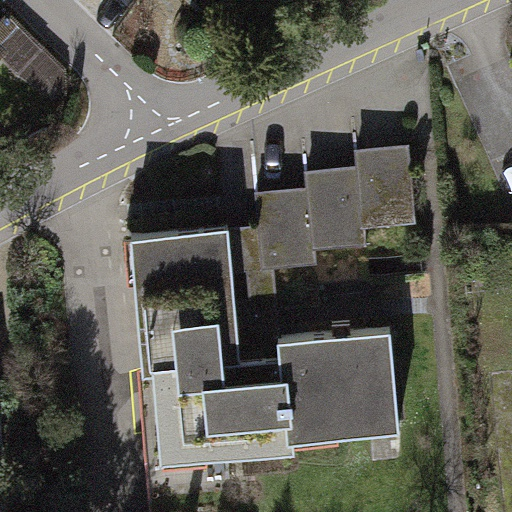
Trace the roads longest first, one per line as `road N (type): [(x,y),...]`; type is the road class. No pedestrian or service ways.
road 1 (residential): [(457,0),(151,133)]
road 2 (unknown): [(65,181),(102,506)]
road 3 (residential): [(151,133),(22,0)]
road 4 (residential): [(151,133),(0,217)]
